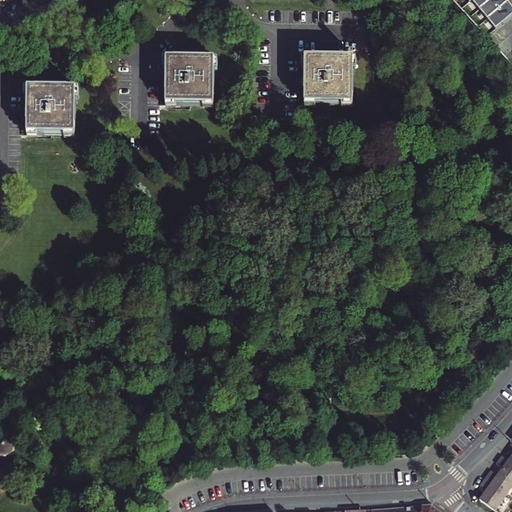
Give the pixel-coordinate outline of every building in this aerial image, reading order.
[(464,0),(467,3),(469,1),(493,30),(511,14),(511,11),(502,0),(464,0)] [(306,107),(332,108),(354,108),(355,58),(350,58),(350,61),(306,61),(306,79),(306,82),(306,88),(306,90),(306,107)] [(190,108),(212,109),(212,62),(165,62),(164,80),(164,83),(164,90),(164,92),(164,108),(190,108)] [(51,137),(73,137),(74,91),(26,91),(26,107),(26,109),(26,117),(26,119),(25,136),(51,137)] [(8,436),(3,436),(0,436),(0,455),(2,456),(6,456),(9,455),(12,453),(14,449),(14,446),(14,442),(12,439),(8,436)] [(502,457),(497,464),(504,469),(511,475),(511,457),(509,462),(502,457)] [(511,489),(511,475),(504,469),(498,477),(491,472),(486,480),(507,496),(511,489)] [(486,480),(480,487),(486,492),(479,502),(493,511),(495,511),(507,496),(486,480)]
